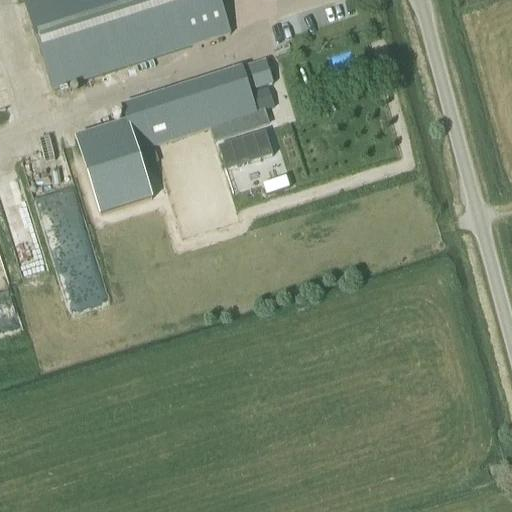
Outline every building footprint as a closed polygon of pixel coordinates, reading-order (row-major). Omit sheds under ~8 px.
[(22,0),(52,93),(230,36),(218,0),(22,0)] [(100,218),(152,202),(137,154),(256,116),(242,71),(122,109),(126,124),(75,140),(100,218)] [(254,96),(260,115),(265,113),(272,111),(266,92),(254,96)] [(273,158),(265,134),(218,149),(225,173),(273,158)] [(106,299),(69,147),(26,157),(55,274),(62,272),(71,308),(106,299)] [(262,187),(266,198),(289,190),(286,179),(262,187)] [(492,469),(494,477),(500,475),(498,467),(492,469)]
